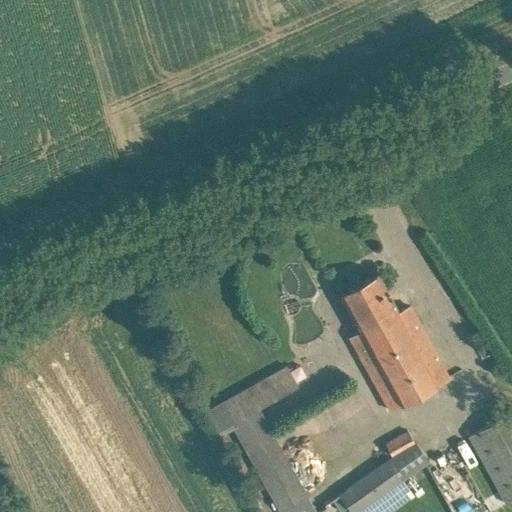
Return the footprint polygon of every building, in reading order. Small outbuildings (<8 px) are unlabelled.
[(340,293),(361,330),(349,336),(389,409),(449,376),(409,305),(398,311),(377,273),(340,293)] [(307,496),(258,408),(297,385),(286,365),(206,410),(217,430),(232,422),(281,510),(307,496)] [(511,406),(470,429),(510,502),(511,500),(511,406)] [(386,441),(392,455),(415,443),(407,430),(386,441)] [(348,505),(352,511),(353,511),(402,478),(388,458),(339,493),(348,505)] [(339,493),(332,498),(341,510),(348,505),(339,493)]
